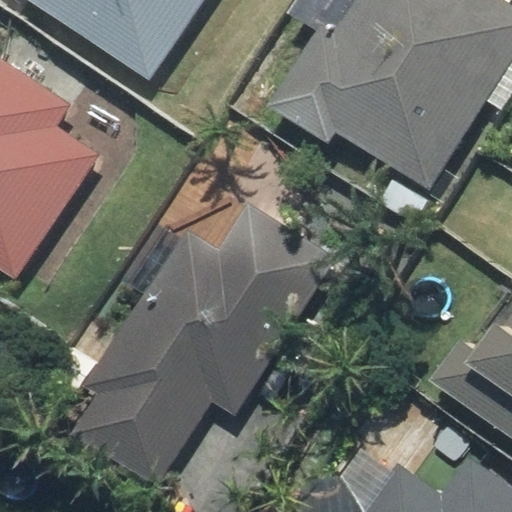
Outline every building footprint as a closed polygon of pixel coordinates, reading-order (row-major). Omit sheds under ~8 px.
[(40,0),(164,78),(212,0),(40,0)] [(511,0),(322,0),(312,17),(337,32),(292,103),(439,196),(511,79),(511,0)] [(0,261),(33,285),(122,160),(74,126),(87,106),(0,44),(0,261)] [(358,255),(216,162),(136,284),(162,301),(108,384),(119,391),(93,430),(197,499),(215,472),(196,460),(230,408),(249,420),(358,255)] [(511,353),(498,374),(511,382),(511,353)] [(407,476),(377,453),(330,511),(511,511),(511,496),(474,472),(459,496),(416,464),(407,476)]
